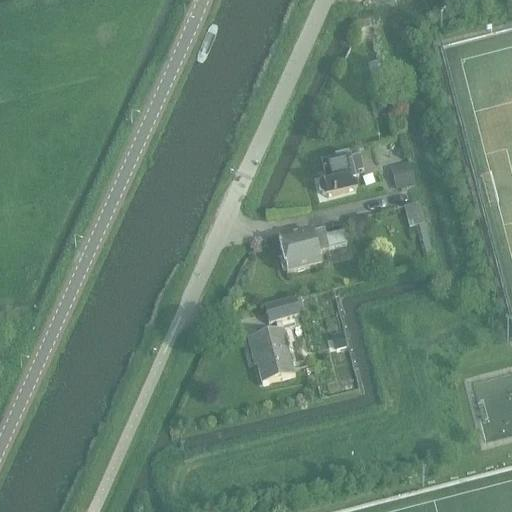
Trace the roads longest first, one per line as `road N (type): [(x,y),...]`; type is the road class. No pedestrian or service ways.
road 1 (unclassified): [(206,0),(0,460)]
road 2 (unclassified): [(180,317),(322,0)]
